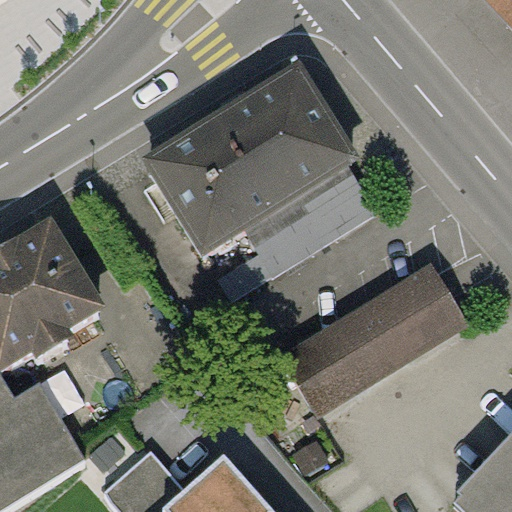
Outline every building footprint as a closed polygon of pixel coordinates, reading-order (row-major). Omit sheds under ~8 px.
[(302,86),(153,177),(206,263),(355,172),(302,86)] [(0,269),(0,382),(5,391),(106,328),(52,239),(0,269)] [(318,421),(463,332),(431,280),(286,370),(318,421)] [(0,382),(0,511),(17,511),(87,469),(42,394),(17,409),(5,391),(0,382)] [(511,511),(511,457),(462,511),(511,511)] [(115,511),(260,511),(226,472),(191,503),(152,459),(104,500),(115,511)]
